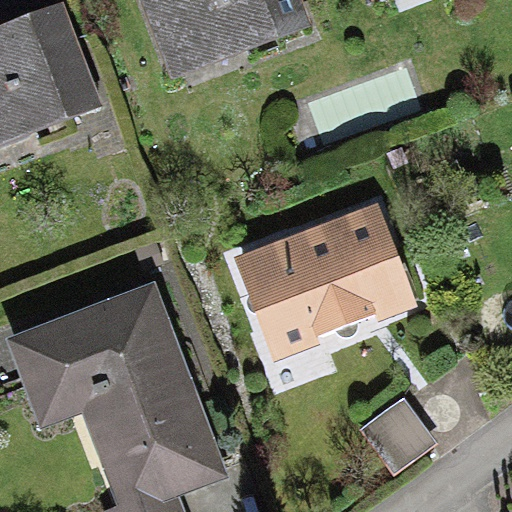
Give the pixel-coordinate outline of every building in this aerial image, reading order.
[(295,0),(151,0),(173,56),(231,34),(237,50),(305,24),(295,0)] [(59,11),(0,33),(0,121),(20,114),(27,131),(95,106),(59,11)] [(248,258),(244,268),(278,354),(409,304),(377,222),(344,235),(334,232),(298,245),(290,242),(248,258)] [(149,297),(18,348),(45,418),(101,396),(124,456),(111,461),(130,511),(179,511),(170,489),(202,477),(169,393),(184,387),(149,297)] [(397,410),(365,433),(393,472),(425,449),(397,410)]
